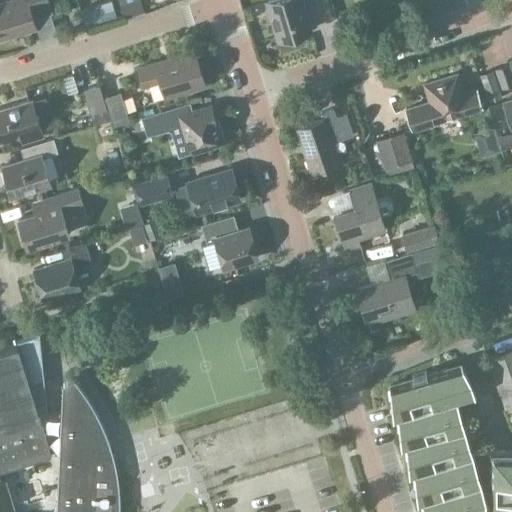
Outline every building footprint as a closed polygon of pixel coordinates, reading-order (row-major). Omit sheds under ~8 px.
[(0,37),(36,26),(33,16),(51,10),(48,0),(6,0),(0,2),(0,37)] [(140,0),(130,0),(119,3),(124,17),(144,11),(140,0)] [(269,0),(267,1),(279,39),(310,30),(302,4),(314,0),(269,0)] [(111,1),(100,4),(105,20),(116,17),(111,1)] [(205,84),(195,50),(138,67),(144,85),(160,80),(165,97),(205,84)] [(502,87),(511,83),(511,73),(508,63),(495,67),(502,87)] [(493,69),(481,73),(490,100),(502,96),(493,69)] [(463,93),(457,73),(424,83),(430,101),(406,108),(412,128),(482,107),(476,89),(463,93)] [(107,108),(99,84),(83,89),(90,113),(107,108)] [(114,124),(129,120),(120,91),(105,96),(109,108),(112,119),(114,124)] [(511,126),(511,125),(511,98),(503,101),(511,126)] [(21,139),(42,132),(32,99),(0,109),(0,140),(20,135),(21,139)] [(190,102),(141,117),(145,129),(181,118),(191,151),(223,142),(212,107),(193,113),(190,102)] [(107,108),(90,113),(94,125),(112,119),(109,108),(107,108)] [(335,116),(333,108),(321,112),(323,118),(297,127),(311,172),(339,163),(332,142),(353,134),(345,112),(335,116)] [(141,117),(131,120),(134,131),(135,132),(145,129),(141,117)] [(403,131),(374,139),(382,167),(384,174),(414,166),(412,158),(403,131)] [(511,132),(497,137),(501,149),(511,145),(511,132)] [(11,194),(50,182),(42,156),(57,151),(53,137),(27,145),(31,157),(2,166),(11,194)] [(117,150),(108,153),(111,165),(120,163),(117,150)] [(197,212),(240,199),(231,167),(187,180),(197,212)] [(141,202),(172,193),(166,174),(135,183),(141,202)] [(377,201),(371,182),(349,189),(354,207),(333,213),(345,250),(361,245),(358,237),(386,228),(381,215),(390,212),(393,207),(391,201),(385,198),(377,201)] [(27,246),(69,233),(61,208),(82,202),(77,187),(42,198),(46,209),(18,217),(27,246)] [(234,230),(230,215),(201,224),(207,243),(215,241),(223,267),(258,256),(249,226),(234,230)] [(154,220),(144,224),(147,234),(158,230),(154,220)] [(410,250),(443,239),(438,223),(404,234),(410,250)] [(43,298),(79,286),(73,268),(92,262),(85,241),(62,248),(66,259),(34,269),(43,298)] [(390,278),(357,288),(366,319),(397,310),(398,313),(415,308),(404,274),(416,271),(414,263),(440,255),(436,244),(410,252),(384,261),(390,278)] [(120,262),(127,285),(147,279),(159,275),(151,252),(120,262)] [(178,277),(163,282),(168,297),(183,292),(178,277)] [(0,511),(119,511),(119,501),(119,492),(117,473),(113,456),(111,447),(107,437),(104,428),(100,420),(95,410),(90,400),(86,395),(80,386),(71,375),(71,376),(71,377),(62,385),(55,511),(0,511),(14,508),(14,507),(13,507),(5,481),(6,481),(6,480),(0,481),(0,473),(51,457),(38,414),(47,412),(39,328),(0,340),(0,511)] [(511,347),(487,357),(506,408),(511,406),(511,347)] [(479,479),(473,481),(449,398),(473,391),(468,376),(460,363),(427,372),(426,369),(412,373),(413,376),(391,383),(392,398),(390,398),(392,417),(399,415),(401,427),(398,427),(400,445),(407,443),(409,456),(406,455),(408,473),(416,471),(416,501),(424,499),(425,511),(422,511),(476,511),(483,510),(483,494),(479,479)] [(511,511),(511,458),(491,459),(491,511),(511,511)]
